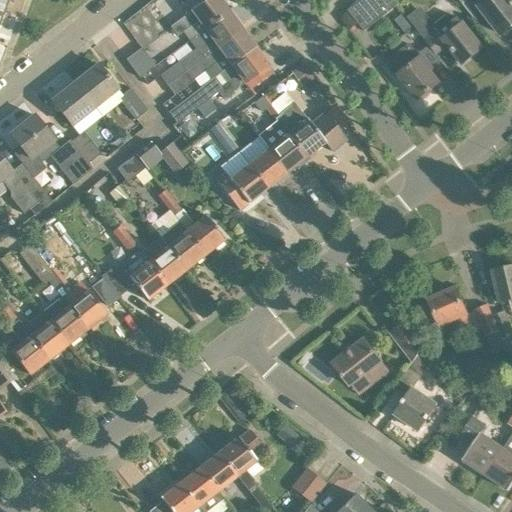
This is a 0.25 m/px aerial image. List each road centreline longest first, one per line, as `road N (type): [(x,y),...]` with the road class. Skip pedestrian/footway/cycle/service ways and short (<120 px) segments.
road 1 (residential): [(9,511),(235,341)]
road 2 (residential): [(461,511),(235,341)]
road 3 (residential): [(235,341),(426,179)]
road 4 (residential): [(426,179),(295,0)]
road 5 (residential): [(0,94),(117,0)]
